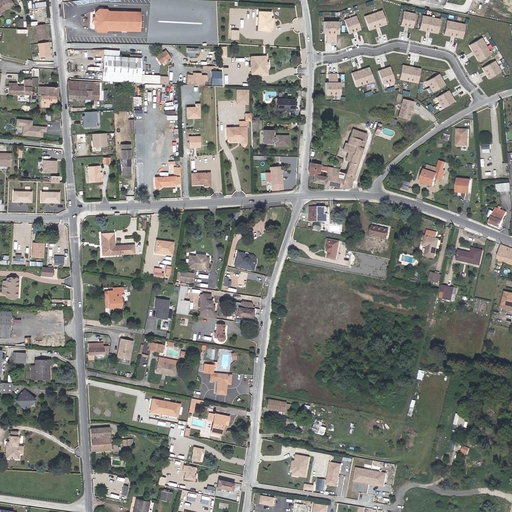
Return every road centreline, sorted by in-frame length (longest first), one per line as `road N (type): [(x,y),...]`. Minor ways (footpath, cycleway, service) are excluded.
road 1 (residential): [(249,484),(269,301),(301,195)]
road 2 (residential): [(88,511),(73,219)]
road 3 (residential): [(72,207),(301,195)]
road 4 (residential): [(72,207),(53,0)]
road 5 (residential): [(310,59),(399,44),(450,54),(483,102)]
road 6 (residential): [(369,195),(511,240)]
road 7 (residential): [(483,102),(397,159),(369,195)]
road 8 (residential): [(249,484),(387,507)]
road 9 (residential): [(310,59),(301,195)]
road 10 (unknown): [(0,339),(34,327),(108,330),(116,338)]
